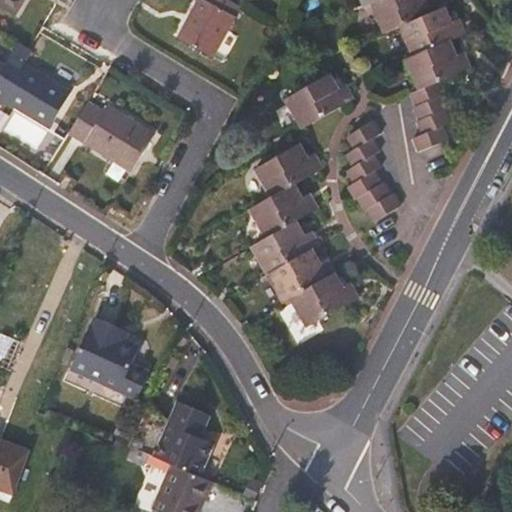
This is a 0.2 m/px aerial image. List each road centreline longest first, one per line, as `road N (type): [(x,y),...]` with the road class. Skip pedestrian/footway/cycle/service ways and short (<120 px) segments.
road 1 (residential): [(333,464),(511,113)]
road 2 (residential): [(103,0),(100,27),(226,107),(143,263)]
road 3 (residential): [(143,263),(214,321),(283,427),(333,464)]
road 4 (residential): [(0,171),(143,263)]
